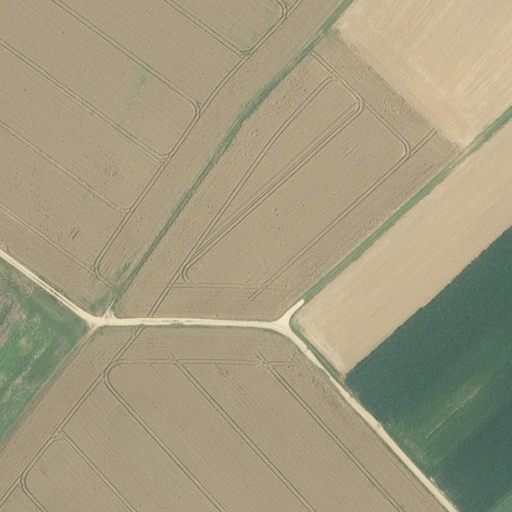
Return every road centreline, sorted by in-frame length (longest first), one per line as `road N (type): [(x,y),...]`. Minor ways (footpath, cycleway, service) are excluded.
road 1 (track): [(451,511),(279,326),(98,323)]
road 2 (track): [(279,326),(511,110)]
road 3 (track): [(0,451),(98,323)]
